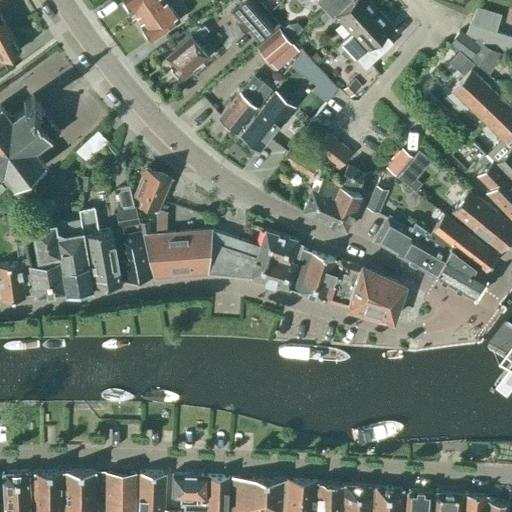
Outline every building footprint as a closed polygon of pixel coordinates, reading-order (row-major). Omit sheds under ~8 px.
[(132,9),(137,16),(160,0),(121,0),(121,1),(127,9),(132,9)] [(179,19),(169,4),(174,0),(160,0),(137,16),(143,24),(141,29),(146,37),(152,37),(152,38),(179,19)] [(245,32),(247,30),(255,40),(273,25),(251,0),(240,0),(230,9),(239,20),(236,22),(245,32)] [(314,0),(315,0),(323,9),(333,0),(314,0)] [(369,0),(333,0),(323,9),(332,19),(335,16),(350,33),(377,8),(369,0)] [(384,33),(393,26),(377,8),(350,33),(360,43),(354,48),(369,64),(392,43),(384,33)] [(487,45),(511,54),(511,36),(495,31),(500,14),(477,8),(465,34),(487,45)] [(205,32),(204,32),(207,29),(203,25),(200,27),(199,26),(190,34),(165,56),(171,62),(171,63),(172,64),(171,68),(177,76),(182,75),(183,77),(208,54),(196,40),(205,32)] [(276,70),(299,50),(278,27),(256,46),(276,70)] [(0,54),(2,59),(19,50),(7,28),(0,31),(0,54)] [(449,42),(464,56),(475,43),(460,29),(449,42)] [(486,155),(511,180),(511,108),(470,68),(450,88),(502,139),(486,155)] [(269,74),(249,98),(239,90),(219,115),(237,130),(270,89),(269,88),(276,80),(269,74)] [(324,74),(312,89),(326,101),(337,87),(324,74)] [(360,85),(354,77),(342,88),(349,96),(360,85)] [(0,186),(8,180),(13,187),(45,163),(39,155),(40,146),(60,131),(32,94),(23,101),(26,105),(15,113),(6,112),(0,104),(0,186)] [(290,111),(270,94),(240,132),(259,148),(290,111)] [(295,111),(307,122),(319,109),(308,98),(295,111)] [(99,123),(76,145),(86,155),(109,134),(99,123)] [(313,149),(337,168),(351,151),(327,132),(313,149)] [(283,158),(310,175),(316,165),(289,148),(283,158)] [(410,160),(400,152),(387,168),(397,176),(410,160)] [(485,191),(511,217),(511,181),(490,160),(476,174),(477,175),(479,173),(491,185),(485,191)] [(340,176),(356,185),(363,173),(347,164),(340,176)] [(144,203),(157,209),(170,177),(146,167),(136,191),(136,195),(141,197),(138,204),(139,206),(142,208),(144,203)] [(302,210),(346,229),(361,194),(321,178),(316,190),(311,187),(302,210)] [(387,189),(374,184),(366,206),(378,211),(387,189)] [(115,211),(119,226),(138,222),(135,207),(134,207),(128,185),(116,188),(121,210),(115,211)] [(450,211),(500,250),(511,235),(511,224),(468,189),(450,211)] [(92,206),(79,208),(92,286),(120,282),(111,228),(96,230),(92,206)] [(9,210),(14,228),(21,226),(18,207),(9,210)] [(156,209),(155,232),(166,231),(166,210),(156,209)] [(430,230),(484,270),(497,254),(443,213),(430,230)] [(434,274),(473,297),(487,276),(471,267),(472,266),(464,262),(463,259),(452,253),(455,249),(446,243),(414,221),(409,229),(387,216),(373,239),(434,274)] [(38,257),(59,254),(59,258),(65,289),(91,286),(79,217),(32,226),(38,257)] [(139,220),(142,233),(149,233),(146,219),(139,220)] [(149,233),(142,233),(153,275),(153,276),(207,272),(207,271),(211,229),(211,228),(166,231),(155,232),(149,233)] [(264,229),(259,245),(211,229),(207,271),(250,275),(250,276),(288,287),(302,246),(295,244),(296,239),(264,229)] [(117,236),(124,281),(151,277),(139,230),(117,236)] [(0,296),(0,298),(34,294),(30,263),(25,242),(17,243),(18,261),(0,263),(0,296)] [(322,298),(322,297),(335,258),(302,247),(289,288),(322,298)] [(34,294),(65,289),(59,258),(30,263),(34,294)] [(359,264),(338,258),(325,299),(345,305),(359,264)] [(403,284),(360,264),(346,305),(392,318),(403,284)] [(494,385),(505,393),(511,383),(511,368),(508,366),(494,385)] [(94,511),(95,470),(64,469),(63,511),(94,511)] [(33,471),(28,471),(29,491),(33,491),(33,511),(61,511),(63,470),(33,470),(33,471)] [(134,511),(135,471),(105,470),(104,511),(134,511)] [(28,471),(2,472),(4,502),(0,502),(0,511),(30,511),(29,491),(28,471)] [(137,511),(162,511),(165,472),(139,471),(137,511)] [(172,473),(171,496),(175,496),(175,503),(179,503),(179,508),(188,508),(188,509),(206,510),(207,474),(172,473)] [(227,511),(229,476),(207,474),(206,510),(205,511),(227,511)] [(282,511),(285,479),(230,476),(228,511),(282,511)] [(314,511),(317,480),(285,479),(282,511),(314,511)] [(318,481),(316,511),(341,511),(342,483),(318,481)] [(371,511),(372,485),(343,483),(342,511),(371,511)] [(400,511),(402,488),(373,485),(372,511),(400,511)] [(430,511),(432,490),(410,489),(407,491),(405,511),(430,511)] [(459,511),(462,492),(435,491),(434,508),(433,508),(432,511),(459,511)] [(506,511),(509,502),(487,499),(487,494),(462,492),(460,511),(506,511)]
